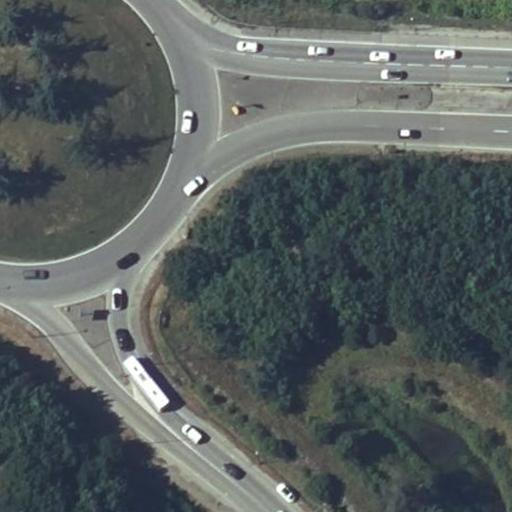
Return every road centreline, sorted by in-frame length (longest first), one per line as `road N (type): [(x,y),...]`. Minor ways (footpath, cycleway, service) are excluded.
road 1 (primary): [(187,172),(247,139),(294,128),(511,131)]
road 2 (primary): [(511,67),(317,61),(181,41)]
road 3 (secondary): [(16,283),(104,387),(174,434)]
road 4 (secondary): [(174,434),(127,358),(117,324),(124,252)]
road 5 (primary): [(187,172),(195,84),(181,41)]
road 6 (secondary): [(174,434),(267,511)]
